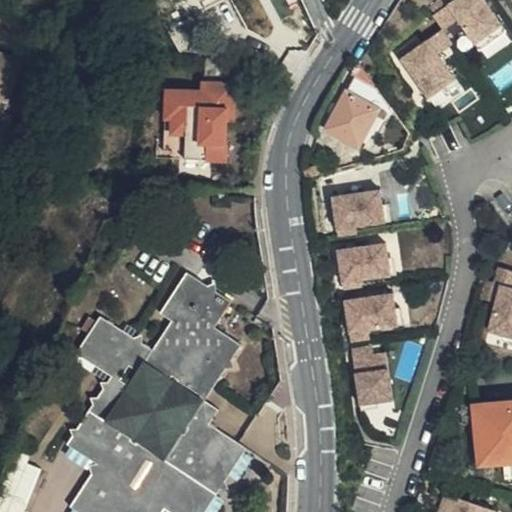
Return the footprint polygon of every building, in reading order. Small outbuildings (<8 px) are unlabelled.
[(435,17),(445,32),(460,21),(477,46),(490,37),(503,27),(484,0),(458,0),(435,17)] [(0,75),(10,79),(24,36),(0,27),(0,75)] [(423,47),(404,60),(431,100),(444,90),(458,81),(440,55),(455,46),(445,32),(423,47)] [(493,42),(490,37),(477,46),(480,50),(493,42)] [(423,47),(417,40),(398,54),(404,60),(423,47)] [(0,86),(7,89),(10,79),(0,75),(0,86)] [(379,91),(357,80),(328,130),(359,148),(380,111),(386,120),(396,113),(379,91)] [(458,81),(444,90),(447,94),(461,84),(458,81)] [(173,89),(167,117),(186,120),(178,159),(221,166),(228,128),(233,129),(239,90),(207,85),(206,94),(173,89)] [(511,87),(462,122),(473,144),(490,138),(511,122),(511,87)] [(16,93),(7,89),(0,106),(0,110),(9,114),(16,93)] [(186,120),(167,117),(159,156),(178,159),(186,120)] [(431,168),(406,180),(419,207),(424,224),(426,227),(429,239),(430,260),(427,276),(415,315),(440,325),(455,275),(457,258),(456,238),(453,222),(447,201),(431,168)] [(217,192),(207,191),(207,201),(217,201),(217,192)] [(383,191),(334,197),(338,230),(388,223),(385,206),(383,191)] [(385,206),(388,223),(393,222),(391,206),(385,206)] [(342,250),(346,283),(395,276),(393,260),(390,243),(342,250)] [(395,276),(401,276),(399,259),(393,260),(395,276)] [(511,271),(501,269),(497,285),(492,303),(499,305),(492,334),(508,337),(511,338),(511,271)] [(247,444),(217,424),(202,414),(230,370),(235,361),(246,345),(227,332),(219,326),(235,301),(221,291),(212,286),(197,276),(190,272),(165,310),(175,318),(156,348),(145,341),(143,346),(133,339),(136,335),(105,315),(101,320),(93,314),(85,327),(93,333),(79,353),(114,376),(110,382),(106,389),(100,397),(96,403),(86,418),(80,428),(75,434),(68,445),(70,446),(91,459),(101,466),(126,482),(120,491),(95,474),(75,506),(78,508),(83,511),(213,511),(223,497),(228,491),(233,482),(237,476),(253,453),(255,449),(247,444)] [(220,282),(212,286),(221,291),(220,282)] [(497,285),(491,284),(486,302),(492,303),(497,285)] [(348,300),(353,333),(402,326),(399,310),(397,294),(348,300)] [(402,326),(408,325),(406,309),(399,310),(402,326)] [(145,341),(145,332),(136,335),(133,339),(143,346),(145,341)] [(355,351),(356,358),(372,356),(371,349),(355,351)] [(372,356),(356,358),(362,405),(379,403),(397,400),(390,353),(372,356)] [(239,369),(235,361),(230,370),(239,369)] [(202,414),(217,424),(225,411),(210,402),(202,414)] [(511,402),(480,405),(485,464),(511,461),(511,402)] [(362,405),(363,412),(380,409),(379,403),(362,405)] [(91,459),(70,446),(64,454),(85,468),(91,459)] [(261,459),(253,453),(237,476),(246,482),(261,459)] [(28,511),(45,469),(17,458),(0,500),(0,511),(28,511)] [(95,474),(101,466),(92,466),(95,474)] [(126,482),(101,466),(95,474),(120,491),(126,482)] [(237,491),(233,482),(228,491),(237,491)] [(442,511),(451,511),(455,497),(448,494),(442,511)] [(225,511),(232,503),(223,497),(213,511),(225,511)] [(497,511),(498,510),(455,497),(451,511),(497,511)]
